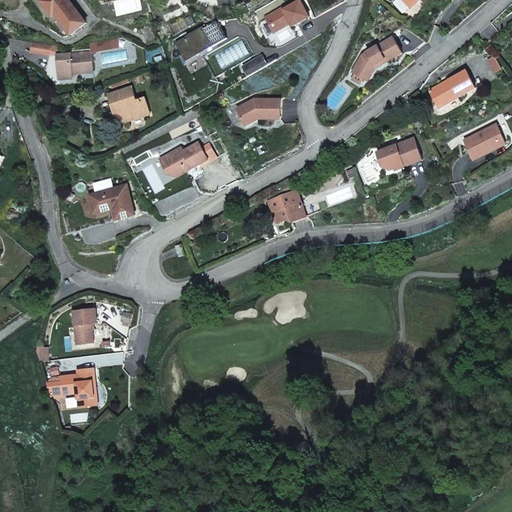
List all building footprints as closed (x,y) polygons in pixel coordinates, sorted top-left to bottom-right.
[(72,34),(87,23),(69,0),(41,0),(49,11),(52,8),(72,34)] [(374,67),(385,60),(387,62),(402,53),(392,37),(361,56),(352,72),(366,80),(374,67)] [(34,43),(33,52),(47,54),(49,45),(34,43)] [(268,66),(278,60),(270,47),(261,53),(262,56),(268,66)] [(74,74),(94,72),(92,52),(59,55),(61,80),(74,79),(74,74)] [(213,75),(222,70),(214,55),(205,60),(213,75)] [(244,67),(249,76),(268,66),(262,56),(244,67)] [(488,61),(494,72),(501,69),(494,57),(488,61)] [(439,101),(442,107),(475,88),(465,71),(448,80),(449,82),(445,85),(442,84),(429,91),(434,100),(439,101)] [(112,84),(113,88),(129,82),(127,78),(112,84)] [(126,118),(127,122),(151,114),(145,98),(137,101),(132,88),(110,95),(115,113),(123,110),(126,118)] [(281,119),(281,99),(255,99),(237,109),(246,124),(254,119),(260,119),(281,119)] [(439,109),(442,107),(439,101),(434,100),(439,109)] [(118,120),(126,118),(123,110),(115,113),(118,120)] [(504,139),(497,123),(464,139),(474,159),(504,144),(502,140),(504,139)] [(423,158),(414,137),(377,151),(383,166),(390,169),(404,164),(405,165),(423,158)] [(185,167),(191,164),(193,167),(200,163),(208,158),(206,155),(202,147),(198,141),(182,150),(180,146),(159,158),(169,174),(178,176),(188,170),(185,167)] [(209,143),(202,147),(206,155),(208,158),(200,163),(201,165),(216,156),(209,143)] [(126,184),(89,194),(94,213),(105,210),(107,206),(112,205),(116,219),(135,214),(126,184)] [(296,189),(268,200),(276,221),(279,223),(288,220),(293,222),(307,216),(296,189)] [(176,245),(180,255),(185,253),(181,243),(176,245)] [(96,323),(94,307),(91,307),(73,309),(76,344),(93,342),(91,323),(96,323)] [(96,396),(95,387),(93,387),(92,381),(95,381),(94,378),(93,367),(76,369),(77,373),(60,375),(60,380),(61,389),(62,393),(76,392),(77,406),(95,404),(94,396),(96,396)] [(50,391),(61,389),(60,380),(54,381),(53,376),(50,376),(49,383),(50,391)]
